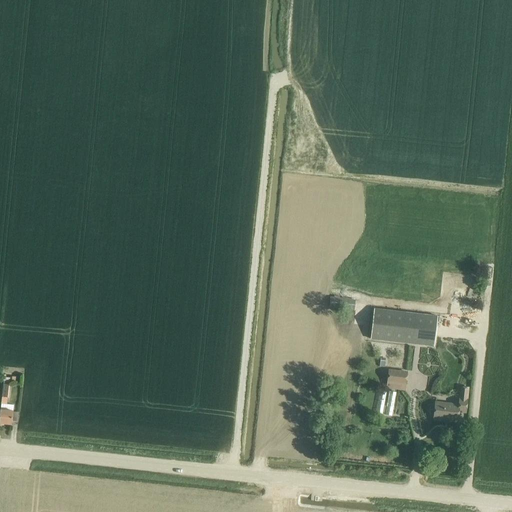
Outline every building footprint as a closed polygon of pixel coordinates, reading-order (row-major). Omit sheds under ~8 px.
[(356,300),(331,297),(329,307),(354,310),(356,300)] [(474,299),(473,306),(479,307),(481,300),(474,299)] [(374,309),(370,339),(434,346),(438,316),(374,309)] [(389,370),(387,382),(405,384),(407,372),(389,370)] [(3,384),(0,414),(0,423),(12,425),(12,422),(17,423),(18,414),(13,413),(14,405),(7,405),(8,398),(10,384),(9,384),(3,384)] [(469,388),(461,387),(459,399),(459,405),(435,402),(434,418),(457,421),(458,412),(466,412),(467,400),(468,390),(469,388)]
